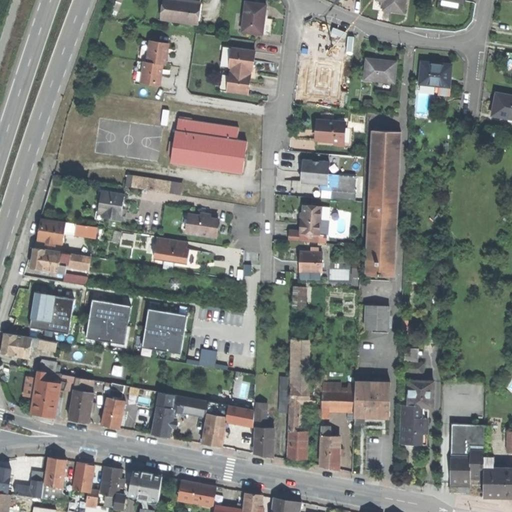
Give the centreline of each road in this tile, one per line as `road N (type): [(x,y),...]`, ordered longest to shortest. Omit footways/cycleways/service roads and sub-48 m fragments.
road 1 (secondary): [(65,436),(448,511)]
road 2 (trunk): [(0,245),(85,0)]
road 3 (residential): [(296,0),(285,101),(271,134),(267,212)]
road 4 (residential): [(304,0),(396,36),(479,42)]
road 5 (trunk): [(51,0),(0,160)]
road 6 (unknown): [(285,101),(187,97),(179,42)]
road 7 (residential): [(0,322),(40,188)]
